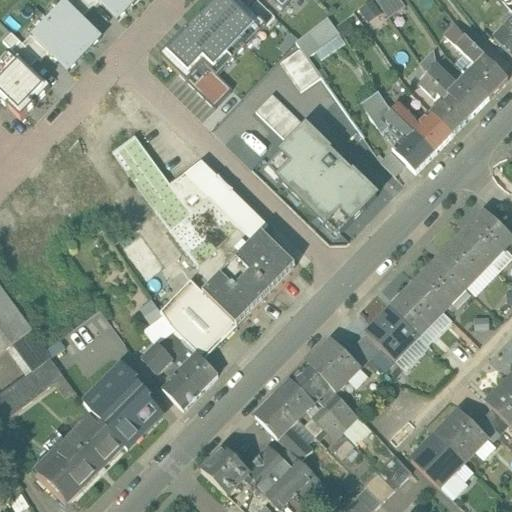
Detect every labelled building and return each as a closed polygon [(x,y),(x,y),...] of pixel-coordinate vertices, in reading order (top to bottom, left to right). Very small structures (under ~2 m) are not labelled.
[(78,0),(66,0),(64,3),(66,5),(81,19),(89,11),(78,0)] [(95,0),(78,0),(89,11),(98,2),(95,0)] [(134,4),(129,0),(95,0),(98,2),(118,21),(134,4)] [(237,0),(213,0),(159,58),(215,110),(233,91),(219,78),(275,19),(257,2),(249,11),(237,0)] [(273,0),(284,10),(292,0),(273,0)] [(401,0),(375,0),(388,18),(406,6),(401,0)] [(373,1),(360,9),(367,22),(381,14),(373,1)] [(81,19),(66,5),(50,22),(85,56),(101,39),(81,19)] [(327,19),(310,33),(321,50),(340,36),(327,19)] [(85,56),(50,22),(34,39),(48,54),(68,73),(85,56)] [(511,24),(495,43),(511,59),(511,24)] [(465,40),(456,27),(445,38),(456,50),(465,40)] [(23,46),(12,35),(3,43),(19,58),(29,69),(37,60),(23,46)] [(34,39),(31,37),(23,46),(37,60),(40,62),(48,54),(34,39)] [(507,82),(465,40),(456,50),(472,65),(479,65),(466,78),(489,101),(507,82)] [(300,51),(281,65),(287,74),(307,61),(300,51)] [(430,56),(420,66),(428,77),(437,69),(441,65),(430,56)] [(19,58),(0,77),(0,101),(21,122),(35,107),(34,106),(50,89),(29,69),(19,58)] [(307,61),(287,74),(294,84),(314,70),(307,61)] [(489,101),(466,78),(453,92),(450,89),(453,85),(437,69),(428,77),(471,119),(489,101)] [(314,70),(294,84),(301,94),(321,80),(314,70)] [(471,119),(428,77),(420,87),(436,103),(439,100),(442,103),(430,115),(453,138),(471,119)] [(412,134),(392,114),(392,113),(388,109),(378,94),(361,106),(382,137),(390,130),(398,138),(397,140),(401,144),(393,153),(416,175),(435,156),(412,135),(412,134)] [(281,105),(273,96),(256,114),(264,122),(281,105)] [(290,113),(281,105),(264,122),(273,130),(290,113)] [(430,115),(417,128),(413,125),(416,122),(401,105),(392,113),(392,114),(412,134),(412,135),(435,156),(453,138),(430,115)] [(298,122),(290,113),(273,130),(281,139),(298,122)] [(298,122),(281,139),(290,147),(307,130),(298,122)] [(352,178),(328,154),(330,153),(307,130),(283,155),(294,166),(280,181),(291,192),(294,189),(304,200),(302,203),(326,227),(341,212),(352,223),(376,199),(354,176),(352,178)] [(134,139),(112,157),(156,214),(179,197),(171,187),(134,139)] [(218,180),(202,164),(171,187),(179,197),(156,214),(212,287),(262,235),(262,236),(269,229),(232,194),(233,193),(228,189),(223,184),(219,179),(218,180)] [(511,244),(511,240),(484,214),(461,238),(486,263),(499,250),(503,254),(511,244)] [(212,287),(203,296),(237,328),(295,268),(262,236),(262,235),(212,287)] [(486,263),(461,238),(437,263),(462,287),(475,274),(479,278),(490,267),(486,263)] [(437,263),(413,286),(439,311),(451,299),(454,303),(466,291),(462,287),(437,263)] [(203,296),(191,284),(161,315),(177,338),(188,349),(202,364),(237,328),(203,296)] [(439,311),(413,286),(390,311),(415,336),(428,323),(431,326),(442,315),(439,311)] [(0,355),(31,333),(0,291),(0,355)] [(415,336),(390,311),(366,335),(381,350),(392,360),(404,347),(408,351),(419,339),(415,336)] [(151,315),(143,321),(147,326),(155,321),(151,315)] [(381,350),(367,336),(356,346),(371,360),(381,350)] [(163,352),(163,353),(173,364),(188,349),(177,338),(163,352)] [(347,356),(332,342),(308,367),(336,396),(349,383),(345,380),(358,366),(347,356)] [(371,360),(356,346),(347,356),(358,366),(362,370),(371,360)] [(157,347),(142,362),(158,379),(165,372),(173,382),(164,392),(184,412),(201,395),(171,366),(173,364),(163,353),(163,352),(157,347)] [(173,364),(171,366),(201,395),(217,379),(202,364),(188,349),(173,364)] [(49,359),(0,395),(0,412),(6,421),(64,378),(49,359)] [(336,396),(308,367),(291,384),(314,407),(318,403),(323,409),(323,408),(336,396)] [(121,368),(96,393),(102,399),(89,412),(93,419),(93,418),(124,449),(139,433),(143,437),(162,418),(147,403),(150,401),(134,386),(137,383),(121,368)] [(511,382),(487,406),(493,413),(509,429),(511,431),(511,382)] [(291,384),(291,383),(275,400),(298,423),(318,443),(326,435),(312,420),(320,412),(314,407),(291,384)] [(336,396),(323,408),(335,420),(347,408),(336,396)] [(275,400),(255,419),(278,442),(284,448),(296,436),(291,430),(298,423),(275,400)] [(335,420),(323,408),(323,409),(320,412),(312,420),(326,435),(334,442),(345,431),(335,421),(335,420)] [(335,420),(335,421),(345,431),(357,419),(347,408),(335,420)] [(509,429),(493,413),(485,421),(501,437),(509,429)] [(477,429),(461,414),(437,438),(466,468),(489,444),(490,442),(477,429)] [(93,419),(68,444),(57,434),(45,446),(55,457),(35,477),(66,508),(124,449),(93,418),(93,419)] [(501,437),(485,421),(477,429),(490,442),(489,444),(492,446),(501,437)] [(313,452),(296,436),(284,448),(297,461),(301,465),(301,464),(313,452)] [(437,438),(413,463),(442,492),(466,468),(437,438)] [(289,469),(270,449),(247,473),(250,476),(248,478),(258,488),(257,490),(279,511),(305,511),(309,509),(327,489),(301,464),(301,465),(297,461),(289,469)] [(247,473),(224,451),(202,474),(228,499),(242,484),(252,494),(257,490),(258,488),(248,478),(250,476),(247,473)] [(411,476),(395,458),(378,475),(395,492),(411,476)] [(21,492),(6,467),(0,469),(0,483),(10,499),(21,492)] [(378,475),(364,489),(366,490),(381,506),(395,492),(378,475)] [(375,511),(381,506),(366,490),(358,498),(370,511),(375,511)] [(370,511),(358,498),(349,507),(354,511),(370,511)]
